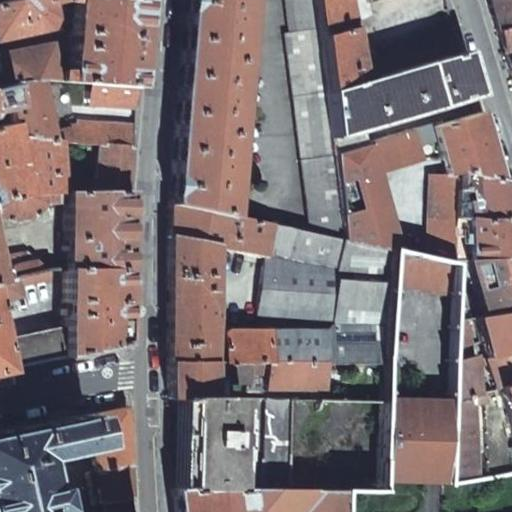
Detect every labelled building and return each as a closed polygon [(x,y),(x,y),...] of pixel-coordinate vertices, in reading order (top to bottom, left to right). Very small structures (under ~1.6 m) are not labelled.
[(17,0),(0,3),(0,40),(49,30),(54,18),(49,4),(61,1),(63,1),(62,0),(17,0)] [(140,42),(143,0),(62,0),(63,1),(74,2),(68,71),(58,71),(58,79),(87,82),(136,86),(140,42)] [(183,0),(183,1),(176,88),(168,186),(167,203),(226,216),(243,0),(183,0)] [(285,0),(289,33),(285,33),(309,233),(338,238),(344,239),(333,153),(331,136),(325,91),(319,35),(313,0),(285,0)] [(345,0),(313,0),(319,35),(350,27),(348,18),(345,0)] [(511,0),(485,0),(492,20),(494,29),(511,24),(511,0)] [(511,24),(494,29),(508,73),(510,80),(511,79),(511,24)] [(350,27),(319,35),(325,91),(370,78),(366,66),(365,66),(357,68),(350,27)] [(453,27),(371,50),(372,58),(363,60),(365,66),(366,66),(370,78),(460,52),(453,27)] [(47,43),(0,53),(0,82),(0,85),(4,84),(36,78),(58,79),(58,71),(54,71),(47,43)] [(370,78),(325,91),(331,136),(359,128),(468,95),(473,94),(471,88),(460,52),(370,78)] [(36,78),(4,84),(9,106),(13,124),(16,137),(58,141),(71,142),(72,126),(66,128),(49,133),(36,78)] [(136,86),(87,82),(85,103),(135,107),(136,86)] [(0,85),(0,108),(9,106),(4,84),(0,85)] [(430,124),(414,129),(417,144),(433,139),(437,150),(431,152),(433,157),(439,155),(444,174),(444,175),(455,174),(470,176),(498,180),(478,113),(474,114),(431,128),(430,124)] [(133,125),(73,121),(72,126),(71,142),(96,143),(131,147),(133,125)] [(13,124),(0,126),(0,199),(28,193),(51,192),(61,191),(58,141),(16,137),(13,124)] [(359,128),(331,136),(333,153),(363,144),(359,128)] [(363,144),(333,153),(344,239),(388,248),(399,250),(376,172),(421,159),(417,144),(414,129),(363,144)] [(131,147),(96,143),(92,191),(127,192),(128,182),(131,147)] [(444,174),(428,174),(425,257),(452,263),(452,262),(453,217),(455,186),(455,174),(444,175),(444,174)] [(498,180),(470,176),(474,191),(460,191),(460,187),(455,186),(453,217),(467,218),(510,219),(501,189),(498,180)] [(126,258),(127,202),(127,192),(92,191),(61,191),(51,192),(52,202),(63,201),(63,269),(126,269),(126,258)] [(0,218),(8,221),(31,216),(43,203),(47,203),(47,206),(52,206),(52,202),(51,192),(28,193),(0,199),(0,218)] [(226,216),(167,203),(167,220),(167,237),(212,246),(262,256),(265,257),(268,225),(226,216)] [(511,226),(510,219),(467,218),(453,217),(452,262),(464,261),(466,261),(511,258),(511,226)] [(274,226),(268,225),(265,257),(336,271),(338,238),(309,233),(274,226)] [(212,246),(167,237),(166,262),(166,303),(165,362),(208,363),(208,354),(211,316),(212,246)] [(344,239),(338,238),(336,271),(333,319),(326,331),(326,363),(381,363),(388,248),(344,239)] [(417,289),(431,289),(431,292),(451,293),(452,263),(425,257),(399,250),(388,248),(386,285),(417,286),(417,289)] [(24,252),(4,257),(6,269),(8,277),(42,270),(24,252)] [(265,257),(262,256),(254,313),(333,319),(336,271),(265,257)] [(511,258),(466,261),(464,261),(479,318),(511,311),(511,258)] [(63,278),(63,309),(59,309),(60,315),(63,314),(63,327),(63,357),(126,344),(126,312),(126,269),(63,269),(63,278)] [(42,270),(0,279),(0,298),(13,296),(11,289),(19,284),(44,278),(42,270)] [(511,311),(479,318),(473,319),(482,357),(511,348),(511,311)] [(463,320),(449,321),(448,363),(469,358),(463,320)] [(0,370),(63,357),(63,327),(11,337),(8,338),(11,356),(0,357),(0,370)] [(268,330),(226,329),(220,335),(218,354),(208,354),(208,363),(209,363),(257,363),(262,363),(269,363),(268,330)] [(326,331),(268,330),(269,363),(324,363),(326,363),(326,331)] [(511,348),(482,357),(492,390),(496,388),(511,383),(511,348)] [(469,358),(448,363),(447,402),(480,393),(478,387),(475,388),(472,357),(469,358)] [(208,363),(165,362),(165,390),(165,398),(171,398),(179,398),(209,398),(209,382),(209,363),(208,363)] [(257,363),(209,363),(209,382),(247,383),(247,374),(256,374),(257,363)] [(324,363),(269,363),(262,363),(262,390),(324,391),(324,363)] [(511,383),(496,388),(511,442),(511,383)] [(480,393),(447,402),(444,482),(444,485),(476,479),(471,404),(482,404),(480,393)] [(209,398),(179,398),(178,440),(177,456),(177,475),(176,484),(176,491),(233,489),(233,449),(236,449),(236,429),(234,429),(235,397),(209,398)] [(288,399),(264,398),(262,490),(287,490),(288,399)] [(380,399),(376,479),(378,479),(444,482),(447,402),(443,401),(380,399)] [(131,511),(129,477),(128,443),(126,409),(123,406),(0,431),(0,511),(131,511)] [(243,511),(240,490),(233,489),(176,491),(170,491),(172,511),(243,511)] [(255,511),(253,490),(240,490),(243,511),(255,511)] [(336,511),(337,490),(287,490),(262,490),(253,490),(255,511),(336,511)]
